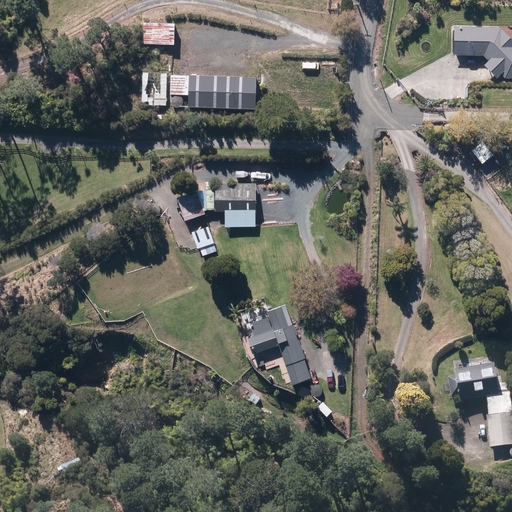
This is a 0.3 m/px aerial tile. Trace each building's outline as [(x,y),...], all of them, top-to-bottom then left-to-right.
[(173,27),(142,26),(141,46),(172,47),(173,27)] [(450,57),(481,58),(486,63),(480,68),(494,82),(499,77),(502,81),(504,81),(511,80),(511,46),(503,37),(498,30),(451,29),(450,57)] [(166,54),(142,53),(141,106),(164,107),(166,54)] [(186,98),(186,110),(253,112),(254,80),(169,77),(168,98),(186,98)] [(272,84),(274,97),(282,96),(280,83),(272,84)] [(254,186),(212,185),(212,214),(254,214),(254,186)] [(175,200),(183,223),(203,216),(195,193),(175,200)] [(276,348),(289,387),(309,380),(303,360),(304,360),(298,342),(296,343),(284,308),(265,314),(267,319),(247,326),(252,339),(243,342),(249,357),(276,348)] [(496,397),(491,366),(451,373),(452,381),(446,382),(449,400),(456,399),(457,404),(496,397)] [(486,436),(488,450),(511,447),(511,417),(510,397),(484,400),(486,418),(484,418),(486,436)]
